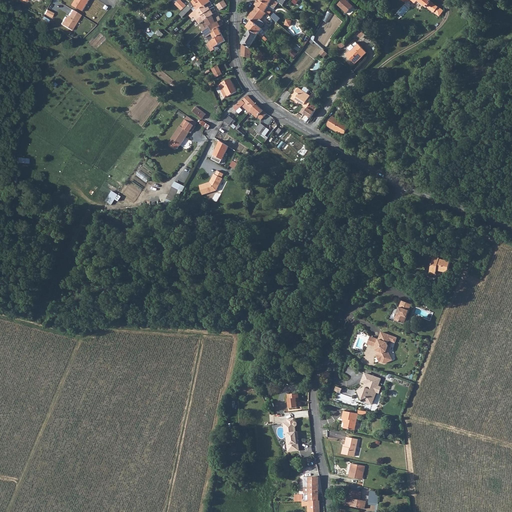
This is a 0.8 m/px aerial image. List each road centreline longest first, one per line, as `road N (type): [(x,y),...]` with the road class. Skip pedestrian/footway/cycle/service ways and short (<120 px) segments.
road 1 (residential): [(402,186),(367,238),(313,394),(330,511)]
road 2 (tertiary): [(402,186),(251,89),(236,56),(235,18)]
road 3 (track): [(395,182),(465,127),(511,75)]
